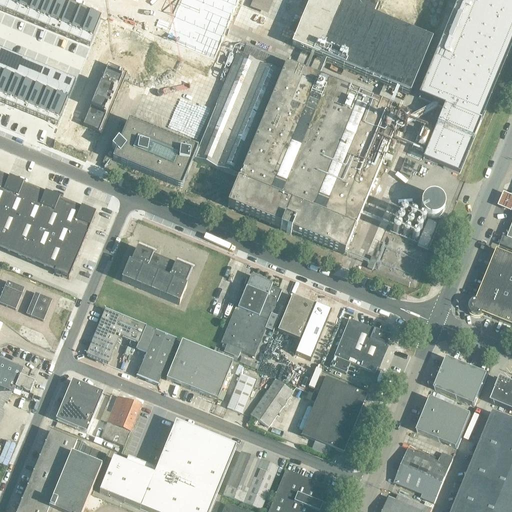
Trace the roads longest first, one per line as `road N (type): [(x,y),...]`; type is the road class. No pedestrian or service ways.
road 1 (unclassified): [(436,324),(133,197)]
road 2 (unclassified): [(368,486),(64,362)]
road 3 (unclassified): [(436,324),(511,140)]
road 4 (unclassified): [(64,362),(133,197)]
road 5 (unclassified): [(368,486),(436,324)]
road 6 (unclassified): [(0,509),(64,362)]
road 7 (unclassified): [(133,197),(0,142)]
